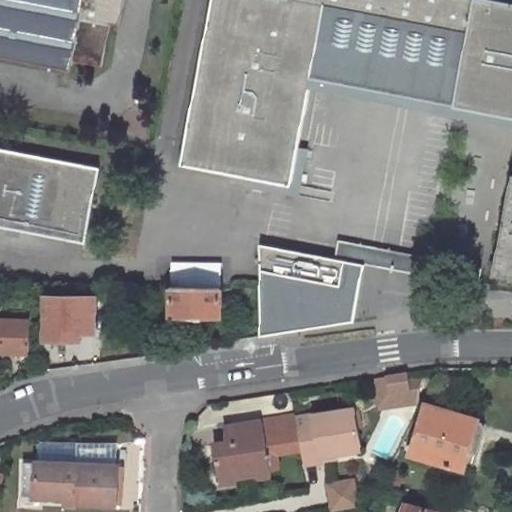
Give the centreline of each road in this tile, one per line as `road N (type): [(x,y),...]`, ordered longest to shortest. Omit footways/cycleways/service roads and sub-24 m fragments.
road 1 (residential): [(511,349),(389,349),(158,381)]
road 2 (residential): [(158,381),(0,413)]
road 3 (residential): [(158,381),(149,511)]
